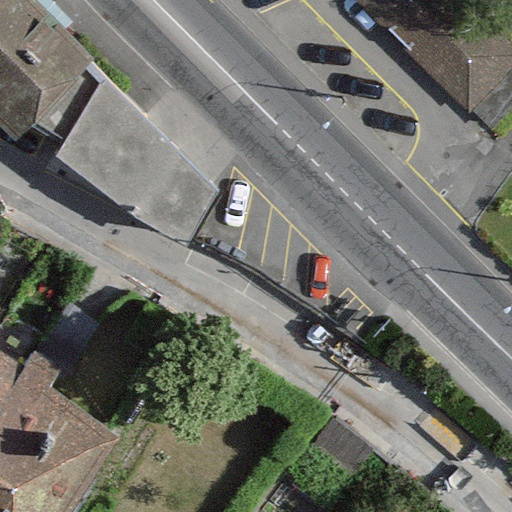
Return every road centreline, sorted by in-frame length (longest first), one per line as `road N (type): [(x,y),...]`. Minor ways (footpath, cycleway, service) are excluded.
road 1 (residential): [(0,190),(114,237),(169,271),(496,511)]
road 2 (primary): [(154,0),(511,358)]
